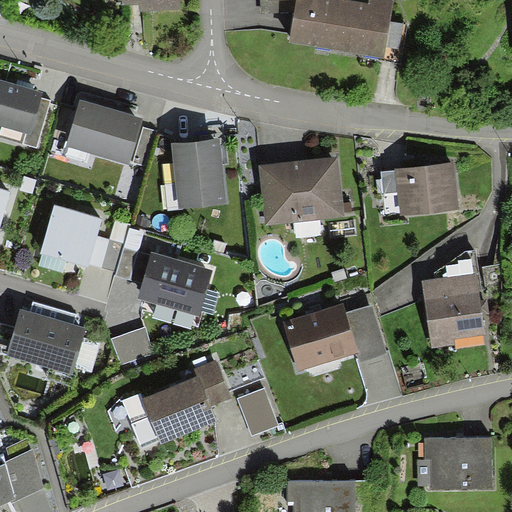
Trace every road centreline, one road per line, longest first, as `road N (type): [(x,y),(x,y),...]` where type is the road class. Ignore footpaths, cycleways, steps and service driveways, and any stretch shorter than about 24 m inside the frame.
road 1 (residential): [(511,386),(320,439),(115,511)]
road 2 (residential): [(209,86),(390,122),(511,128)]
road 3 (residential): [(0,32),(209,86)]
